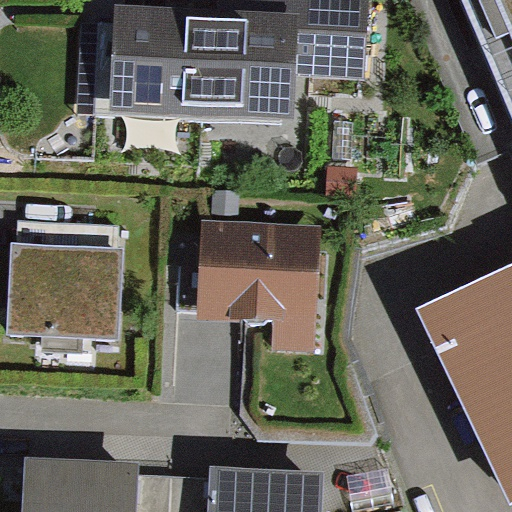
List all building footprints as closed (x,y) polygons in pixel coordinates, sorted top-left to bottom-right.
[(115,31),(99,30),(95,119),(111,120),(110,126),(293,135),(296,86),(366,89),(370,0),(175,0),(174,20),(115,17),(115,31)] [(511,0),(478,0),(511,74),(511,284),(437,319),(511,482),(511,0)] [(117,212),(0,207),(0,329),(111,335),(117,212)] [(305,229),(188,225),(185,319),(261,322),(261,343),(301,344),(305,229)] [(137,511),(140,476),(25,470),(23,511),(137,511)] [(322,511),(324,485),(212,480),(210,511),(322,511)]
